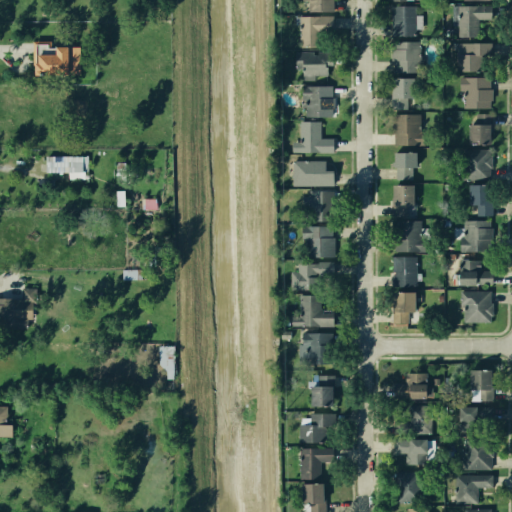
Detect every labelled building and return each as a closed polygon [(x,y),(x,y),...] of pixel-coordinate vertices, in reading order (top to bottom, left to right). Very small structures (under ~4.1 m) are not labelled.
[(290,0),(331,0),(331,11),(290,11),(290,0)] [(389,6),(414,6),(414,36),(389,36),(389,6)] [(455,8),(490,8),(489,20),(475,20),(475,36),(455,36),(455,8)] [(290,16),(331,17),(331,48),(290,47),(290,16)] [(31,40),(50,40),(50,47),(79,46),(79,73),(35,74),(35,61),(31,61),(31,40)] [(388,42),(419,42),(419,72),(388,72),(388,42)] [(454,43),(489,42),(489,72),(454,72),(454,43)] [(289,52),(325,52),(325,80),(289,79),(289,52)] [(388,77),(413,77),(414,103),(388,103),(388,77)] [(458,78),(488,78),(488,108),(458,108),(458,78)] [(300,86),(329,85),(329,115),(301,115),(300,86)] [(390,113),(418,113),(418,144),(390,144),(390,113)] [(296,119),(319,119),(319,135),(332,135),(332,152),(296,153),(296,119)] [(464,122),(486,122),(486,144),(464,144),(464,122)] [(459,151),(484,151),(484,173),(458,172),(459,151)] [(396,152),(417,152),(416,167),(411,167),(411,179),(395,178),(396,152)] [(42,154),(86,154),(85,176),(41,175),(42,154)] [(292,160),(324,160),(324,170),(333,170),(333,186),(292,185),(292,160)] [(394,185),(413,184),(414,204),(406,204),(406,214),(391,215),(391,202),(394,202),(394,185)] [(464,184),(492,184),(491,217),(464,216),(464,184)] [(115,190),(124,190),(124,206),(116,206),(115,190)] [(309,190),(332,191),(332,220),(309,220),(309,208),(302,208),(302,193),(309,194),(309,190)] [(388,221),(419,221),(419,250),(388,250),(388,221)] [(460,221),(489,221),(489,248),(460,248),(460,221)] [(302,225),(338,225),(338,255),(303,255),(302,225)] [(454,255),(477,255),(477,270),(490,270),(490,285),(454,285),(454,255)] [(387,256),(414,256),(414,287),(387,287),(387,256)] [(292,260),(330,261),(330,286),(292,286),(292,260)] [(121,269),(142,269),(142,279),(121,279),(121,269)] [(388,290),(411,290),(411,323),(388,323),(388,290)] [(458,290),(486,290),(486,322),(458,322),(458,290)] [(292,293),(319,294),(318,310),(329,310),(329,328),(291,327),(292,293)] [(0,299),(23,299),(24,329),(0,329),(0,299)] [(298,333),(323,333),(323,360),(298,360),(298,333)] [(157,346),(180,345),(182,378),(166,378),(166,370),(158,363),(157,346)] [(402,369),(423,368),(423,400),(390,400),(390,380),(402,380),(402,369)] [(469,370),(491,369),(492,401),(469,401),(469,370)] [(304,383),(328,383),(329,407),(304,406),(304,383)] [(461,406),(489,405),(489,428),(461,429),(461,406)] [(0,406),(9,406),(9,435),(0,435),(0,406)] [(388,411),(428,410),(427,433),(389,433),(388,411)] [(298,414),(332,414),(332,444),(298,444),(298,414)] [(457,437),(489,437),(489,467),(457,467),(457,437)] [(391,438),(424,438),(424,456),(391,457),(391,438)] [(295,451),(322,451),(322,475),(296,475),(295,451)] [(391,468),(425,468),(425,506),(392,506),(391,468)] [(452,473),(491,472),(492,502),(453,503),(452,473)] [(295,511),(296,482),(318,483),(318,511),(295,511)]
